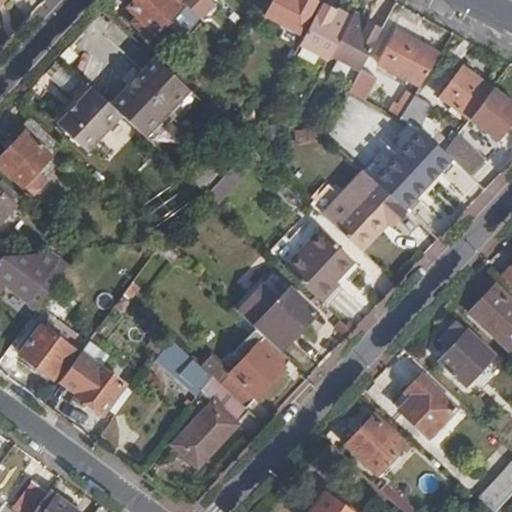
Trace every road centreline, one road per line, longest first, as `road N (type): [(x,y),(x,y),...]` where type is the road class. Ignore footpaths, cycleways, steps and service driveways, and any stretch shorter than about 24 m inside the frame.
road 1 (residential): [(511,198),(216,511)]
road 2 (residential): [(147,511),(0,401)]
